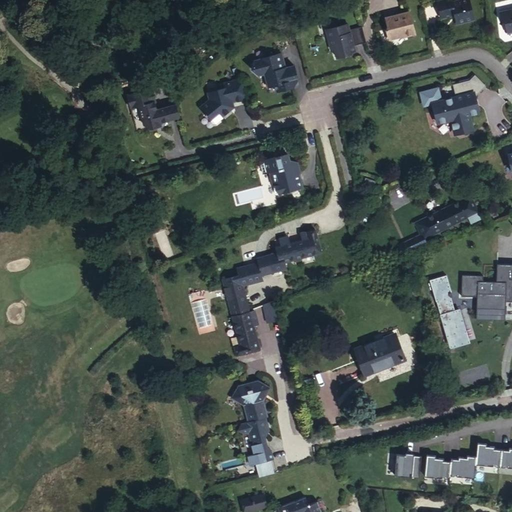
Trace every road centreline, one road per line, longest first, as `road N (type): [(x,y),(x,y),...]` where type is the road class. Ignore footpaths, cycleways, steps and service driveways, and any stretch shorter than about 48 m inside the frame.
road 1 (residential): [(256,127),(309,112),(323,89),(474,53),(511,84)]
road 2 (residential): [(312,441),(511,398)]
road 3 (unknown): [(313,105),(338,191),(329,206),(267,230)]
